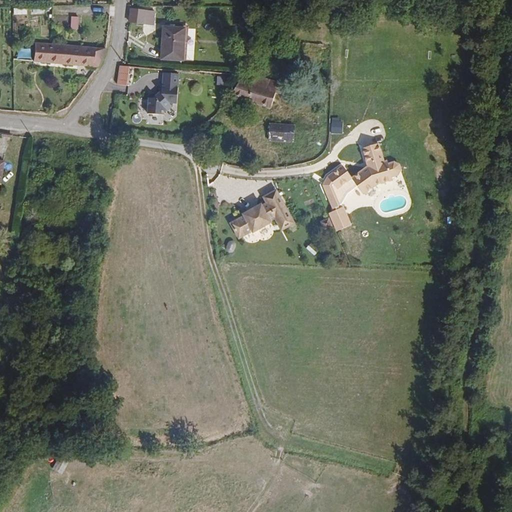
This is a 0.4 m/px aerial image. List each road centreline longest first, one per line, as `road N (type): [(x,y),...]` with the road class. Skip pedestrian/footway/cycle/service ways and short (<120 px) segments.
road 1 (track): [(510,0),(476,296),(460,355),(449,511)]
road 2 (track): [(189,149),(203,257),(261,433),(403,467)]
road 3 (residential): [(78,127),(111,68),(121,0)]
